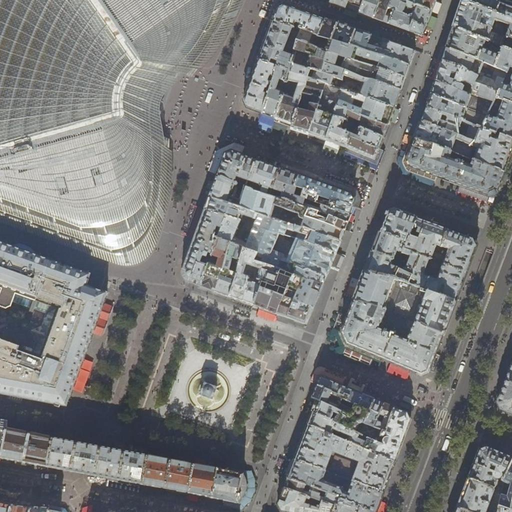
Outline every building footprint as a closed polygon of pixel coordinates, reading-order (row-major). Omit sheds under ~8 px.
[(168,94),(195,69),(194,69),(193,68),(182,64),(157,56),(154,54),(151,53),(144,51),(137,48),(135,47),(133,46),(131,45),(130,43),(116,23),(107,10),(99,0),(0,0),(0,157),(10,155),(34,147),(52,142),(98,129),(107,126),(109,126),(110,126),(112,126),(114,126),(116,127),(128,131),(164,144),(166,145),(166,143),(163,130),(162,120),(161,117),(161,114),(161,111),(161,108),(162,106),(162,103),(163,101),(164,98),(166,96),(168,94)] [(137,48),(144,51),(151,53),(154,54),(157,56),(182,64),(193,68),(194,69),(195,69),(196,69),(198,69),(199,68),(200,67),(207,57),(221,36),(226,30),(229,24),(231,19),(233,13),(238,0),(99,0),(107,10),(116,23),(130,43),(131,45),(133,46),(135,47),(137,48)] [(363,0),(362,5),(359,13),(365,16),(373,19),(380,0),(363,0)] [(380,0),(373,19),(376,20),(382,22),(391,0),(380,0)] [(431,12),(400,0),(391,0),(382,22),(395,27),(410,32),(420,36),(422,35),(422,34),(427,22),(431,12)] [(400,0),(431,12),(435,0),(400,0)] [(511,4),(499,0),(461,0),(458,11),(452,28),(485,41),(501,47),(511,51),(511,4)] [(277,8),(272,21),(300,31),(300,29),(318,36),(325,19),(303,12),(284,5),(277,8)] [(330,21),(325,19),(318,36),(331,40),(337,24),(330,21)] [(300,31),(272,21),(264,43),(258,60),(276,67),(289,71),(297,41),(300,31)] [(345,26),(337,24),(331,40),(349,46),(355,30),(345,26)] [(445,48),(477,61),(482,49),(485,41),(452,28),(448,39),(445,48)] [(318,36),(300,29),(300,31),(297,41),(327,52),(345,58),(405,78),(408,70),(409,66),(349,46),(331,40),(318,36)] [(374,37),(355,30),(349,46),(409,66),(412,59),(415,51),(381,39),(381,40),(381,41),(379,45),(380,45),(379,47),(378,46),(377,46),(376,46),(379,39),(374,37)] [(327,52),(297,41),(289,71),(287,81),(280,104),(275,118),(290,124),(292,125),(302,93),(307,77),(310,70),(321,72),(327,52)] [(509,66),(511,67),(511,80),(511,81),(509,87),(501,84),(497,92),(497,94),(495,98),(504,101),(511,104),(511,51),(501,47),(498,55),(493,67),(506,72),(509,66)] [(443,55),(441,61),(460,67),(479,77),(475,84),(497,92),(501,84),(506,72),(493,67),(477,61),(445,48),(443,55)] [(482,49),(477,61),(493,67),(498,55),(482,49)] [(345,58),(327,52),(321,72),(310,70),(307,77),(327,84),(343,90),(345,85),(345,84),(343,81),(343,80),(344,75),(366,84),(367,79),(342,70),(345,58)] [(405,78),(345,58),(342,70),(367,79),(401,91),(403,84),(405,78)] [(276,67),(258,60),(258,61),(257,63),(256,67),(245,96),(243,101),(245,104),(246,108),(262,114),(276,67)] [(437,71),(434,80),(452,88),(460,67),(441,61),(437,71)] [(289,71),(276,67),(262,114),(264,115),(275,118),(280,104),(287,81),(289,71)] [(452,88),(452,89),(470,95),(472,91),(471,89),(475,84),(479,77),(460,67),(452,88)] [(366,84),(344,75),(343,80),(343,81),(345,84),(345,85),(362,91),(366,84)] [(327,84),(307,77),(302,93),(321,99),(322,99),(323,95),(327,84)] [(401,91),(367,79),(366,84),(362,91),(345,85),(343,90),(394,108),(397,101),(401,91)] [(431,88),(429,94),(466,108),(470,95),(452,89),(452,88),(434,80),(431,88)] [(343,90),(327,84),(323,95),(328,96),(329,98),(329,100),(328,101),(338,104),(343,90)] [(470,95),(466,108),(487,116),(488,113),(495,98),(497,94),(497,92),(475,84),(471,89),(472,91),(470,95)] [(394,108),(343,90),(338,104),(337,107),(338,107),(388,126),(391,119),(394,108)] [(321,99),(302,93),(292,125),(291,128),(306,133),(308,134),(316,110),(317,111),(321,99)] [(427,100),(425,106),(482,128),(487,116),(466,108),(429,94),(427,100)] [(322,99),(321,99),(317,111),(333,117),(334,117),(338,107),(337,107),(338,104),(328,101),(329,100),(329,98),(328,96),(323,95),(322,99)] [(487,116),(482,128),(511,139),(511,104),(504,101),(495,98),(488,113),(492,115),(492,114),(491,111),(498,113),(495,120),(487,116)] [(482,128),(425,106),(422,114),(420,121),(457,135),(475,142),(482,128)] [(388,126),(338,107),(334,117),(347,122),(384,138),(386,131),(388,126)] [(317,111),(316,110),(308,134),(310,134),(326,140),(333,117),(317,111)] [(334,117),(333,117),(326,140),(343,146),(346,148),(350,137),(379,149),(382,142),(384,138),(347,122),(334,117)] [(416,131),(414,138),(433,145),(451,152),(457,135),(420,121),(416,131)] [(167,146),(166,145),(164,144),(128,131),(116,127),(114,126),(112,126),(110,126),(109,126),(107,126),(98,129),(52,142),(34,147),(10,155),(0,157),(0,216),(43,233),(54,237),(62,240),(88,250),(115,260),(117,260),(120,261),(122,261),(125,261),(127,260),(129,260),(131,259),(134,258),(136,257),(138,256),(140,254),(142,252),(143,251),(152,237),(154,234),(155,232),(156,229),(157,226),(159,222),(164,208),(165,203),(165,198),(166,197),(167,184),(168,170),(169,161),(169,156),(170,153),(169,151),(169,150),(168,148),(167,146)] [(457,135),(451,152),(480,163),(504,172),(511,150),(511,139),(482,128),(475,142),(457,135)] [(379,149),(350,137),(346,148),(349,149),(374,159),(375,159),(377,153),(379,149)] [(412,143),(411,145),(431,152),(433,145),(414,138),(412,143)] [(407,157),(406,160),(409,167),(440,178),(459,185),(458,188),(492,200),(502,196),(510,175),(504,172),(480,163),(451,152),(433,145),(431,152),(411,145),(407,157)] [(246,186),(256,159),(244,155),(243,155),(232,150),(224,154),(222,159),(221,163),(217,175),(234,183),(246,186)] [(252,190),(270,195),(279,168),(277,167),(256,159),(246,186),(252,189),(252,190)] [(297,174),(279,168),(270,195),(290,202),(308,208),(345,222),(346,218),(348,214),(315,203),(313,202),(301,198),(294,195),(296,187),(295,186),(299,175),(297,174)] [(215,180),(209,197),(258,214),(269,217),(272,218),(279,220),(298,227),(339,242),(342,236),(344,230),(305,216),(308,208),(290,202),(270,195),(252,190),(252,189),(246,186),(234,183),(217,175),(215,180)] [(317,181),(299,175),(295,186),(296,187),(303,189),(301,198),(313,202),(315,203),(318,196),(351,206),(353,201),(354,200),(351,194),(320,182),(317,181)] [(318,196),(315,203),(348,214),(350,209),(351,206),(318,196)] [(323,282),(324,278),(327,272),(329,268),(335,252),(339,242),(298,227),(279,220),(272,218),(269,217),(258,214),(209,197),(206,203),(204,209),(227,216),(217,239),(230,243),(245,248),(258,252),(255,260),(260,262),(261,258),(263,259),(261,263),(278,268),(281,261),(297,266),(296,269),(286,266),(284,270),(288,271),(322,285),(323,282)] [(345,222),(308,208),(305,216),(344,230),(346,226),(347,223),(345,222)] [(227,216),(204,209),(204,210),(190,248),(187,256),(186,259),(181,273),(183,276),(184,280),(187,281),(200,285),(208,264),(201,261),(203,255),(206,256),(208,252),(212,254),(217,239),(227,216)] [(384,220),(381,226),(408,236),(416,217),(409,215),(394,209),(386,212),(384,220)] [(428,293),(454,303),(461,285),(469,262),(476,245),(473,238),(427,221),(416,217),(408,236),(381,226),(375,244),(368,263),(365,271),(390,279),(398,282),(428,293)] [(230,243),(217,239),(212,254),(209,262),(208,264),(200,285),(204,287),(214,290),(223,268),(225,263),(224,262),(230,243)] [(32,395),(56,404),(55,405),(58,406),(59,403),(58,403),(70,369),(72,369),(73,366),(71,365),(84,330),(94,302),(98,293),(99,293),(100,292),(106,294),(107,292),(105,291),(105,292),(101,290),(104,279),(102,278),(98,289),(86,285),(90,274),(74,268),(52,260),(36,255),(35,252),(32,249),(29,247),(26,245),(22,244),(18,243),(13,243),(7,244),(0,241),(0,383),(18,390),(28,394),(28,396),(32,397),(32,395)] [(245,248),(230,243),(224,262),(225,263),(223,268),(214,290),(221,293),(229,296),(241,261),(245,248)] [(258,252),(245,248),(241,261),(229,296),(234,298),(246,302),(253,305),(260,286),(261,280),(274,284),(277,275),(278,273),(280,269),(278,268),(261,263),(260,262),(255,260),(258,252)] [(322,285),(288,271),(286,276),(291,278),(290,280),(319,292),(321,288),(322,285)] [(354,299),(388,311),(398,282),(390,279),(365,271),(357,291),(354,299)] [(319,292),(290,280),(284,295),(276,313),(281,315),(287,317),(294,320),(305,324),(306,324),(310,314),(315,303),(319,292)] [(428,293),(398,282),(388,311),(416,322),(428,293)] [(284,295),(260,286),(253,305),(257,306),(270,311),(276,313),(284,295)] [(416,322),(443,332),(451,311),(454,303),(428,293),(416,322)] [(436,350),(443,332),(416,322),(409,340),(381,329),(384,321),(388,311),(354,299),(353,303),(351,308),(344,325),(341,333),(346,344),(382,359),(421,375),(427,372),(436,350)] [(409,340),(416,322),(388,311),(384,321),(381,329),(409,340)] [(511,413),(511,363),(502,390),(497,402),(500,409),(511,413)] [(319,378),(316,385),(343,395),(344,393),(349,395),(347,401),(354,404),(357,405),(362,394),(356,392),(321,377),(319,378)] [(311,398),(316,400),(349,415),(354,404),(347,401),(349,395),(344,393),(343,395),(316,385),(315,387),(311,398)] [(370,398),(362,394),(357,405),(369,411),(374,399),(370,398)] [(378,401),(374,399),(369,411),(364,423),(374,427),(380,415),(383,403),(378,401)] [(262,413),(268,415),(272,401),(267,400),(262,413)] [(315,403),(312,413),(336,422),(351,430),(367,438),(376,442),(382,430),(374,427),(364,423),(369,411),(357,405),(354,404),(349,415),(316,400),(315,403)] [(388,405),(383,403),(380,415),(374,427),(382,430),(385,431),(394,407),(388,405)] [(400,410),(394,407),(385,431),(382,430),(376,442),(367,438),(362,449),(394,462),(395,458),(410,420),(407,413),(400,410)] [(336,422),(312,413),(310,418),(300,443),(297,453),(294,459),(331,473),(352,481),(382,493),(393,465),(394,462),(362,449),(367,438),(351,430),(336,422)] [(21,463),(47,468),(52,438),(26,433),(6,430),(0,459),(21,463)] [(58,439),(52,438),(47,468),(59,470),(70,472),(82,474),(91,476),(97,447),(88,445),(65,441),(58,439)] [(503,481),(503,482),(497,479),(500,478),(503,479),(511,460),(511,457),(486,446),(479,449),(473,466),(468,478),(502,490),(503,482),(503,481)] [(111,449),(97,447),(91,476),(106,479),(130,483),(142,485),(147,456),(123,451),(111,449)] [(142,485),(187,494),(193,464),(179,462),(173,461),(147,456),(142,485)] [(277,475),(287,478),(291,468),(294,459),(284,456),(277,475)] [(331,511),(375,511),(381,496),(382,493),(352,481),(347,493),(344,492),(342,488),(328,483),(331,473),(294,459),(291,468),(287,478),(338,496),(334,506),(331,511)] [(511,460),(503,479),(503,481),(503,482),(502,490),(499,505),(510,509),(511,498),(511,460)] [(187,494),(236,503),(236,502),(239,500),(242,497),(244,492),(245,489),(245,485),(244,481),(244,478),(243,474),(227,471),(206,467),(193,464),(187,494)] [(284,485),(283,488),(334,506),(338,496),(287,478),(284,485)] [(497,511),(499,505),(502,490),(468,478),(458,505),(457,507),(470,511),(497,511)] [(287,511),(331,511),(334,506),(283,488),(279,498),(277,505),(280,511),(287,511)] [(0,501),(0,511),(9,511),(12,504),(0,501)] [(110,501),(109,511),(118,511),(119,502),(110,501)] [(123,503),(122,511),(137,511),(138,506),(123,503)]
